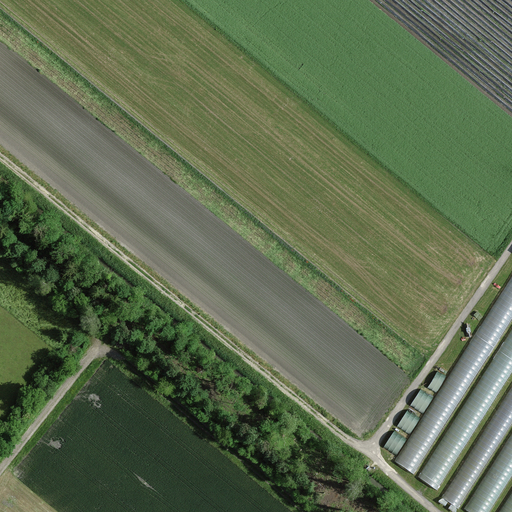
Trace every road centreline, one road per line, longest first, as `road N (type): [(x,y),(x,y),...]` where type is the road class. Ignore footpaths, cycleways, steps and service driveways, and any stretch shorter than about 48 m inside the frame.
road 1 (track): [(0,161),(367,451)]
road 2 (track): [(298,511),(92,347)]
road 3 (track): [(367,451),(511,244)]
road 4 (track): [(0,467),(92,347)]
